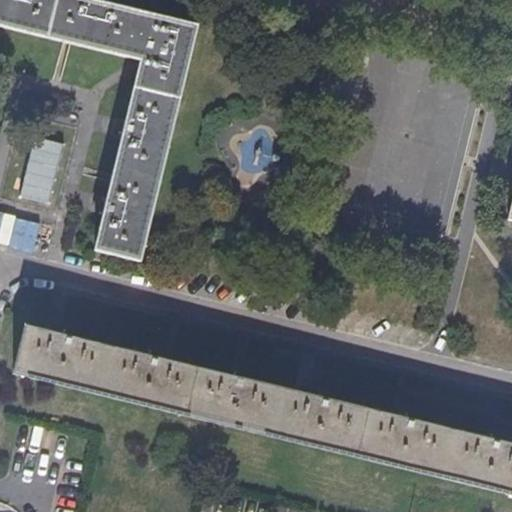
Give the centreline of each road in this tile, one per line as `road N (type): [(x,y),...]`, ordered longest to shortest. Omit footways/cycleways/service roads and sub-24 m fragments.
road 1 (residential): [(0,276),(430,381)]
road 2 (residential): [(430,381),(497,70)]
